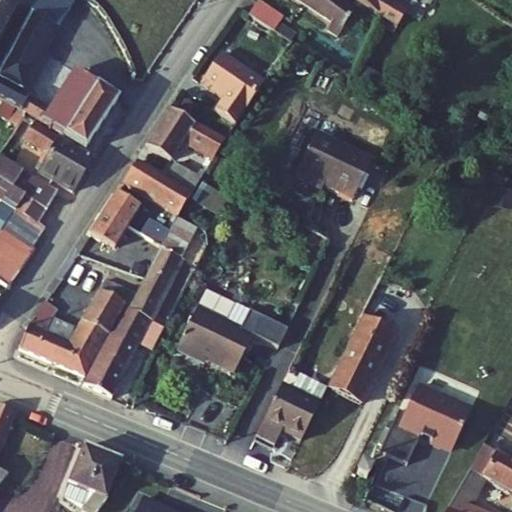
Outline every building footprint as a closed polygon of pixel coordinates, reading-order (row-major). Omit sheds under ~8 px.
[(18,0),(12,0),(1,20),(56,52),(69,30),(18,0)] [(18,0),(69,30),(85,0),(18,0)] [(317,31),(305,23),(310,16),(285,0),(276,14),(313,38),(317,31)] [(369,2),(370,0),(328,0),(358,19),(354,26),(364,31),(378,7),(369,2)] [(383,0),(423,26),(432,8),(420,0),(383,0)] [(0,100),(28,116),(30,112),(89,146),(121,93),(79,67),(56,104),(34,90),(56,52),(1,20),(0,20),(0,100)] [(243,108),(265,120),(291,76),(246,50),(228,81),(251,95),(243,108)] [(201,106),(174,147),(204,165),(221,137),(247,153),(255,137),(201,106)] [(26,118),(10,140),(22,148),(28,139),(41,147),(34,157),(42,162),(40,166),(76,188),(96,159),(26,118)] [(337,130),(316,177),(343,190),(347,183),(364,191),(383,152),(337,130)] [(0,154),(0,196),(12,204),(23,188),(42,201),(50,206),(61,188),(2,151),(0,154)] [(395,159),(383,152),(364,191),(376,198),(395,159)] [(167,158),(153,179),(211,214),(224,192),(201,178),(167,158)] [(201,178),(224,192),(231,181),(208,167),(201,178)] [(12,204),(19,209),(33,216),(42,201),(23,188),(12,204)] [(171,206),(145,190),(117,232),(144,247),(171,206)] [(19,209),(0,234),(0,236),(29,256),(37,243),(21,232),(33,216),(19,209)] [(0,236),(0,277),(9,284),(29,256),(0,236)] [(164,294),(159,303),(183,317),(217,257),(200,249),(203,243),(196,239),(164,294)] [(0,297),(9,284),(0,277),(0,297)] [(102,337),(90,332),(79,360),(115,374),(126,348),(131,351),(159,303),(164,294),(136,278),(102,337)] [(73,298),(45,346),(79,360),(90,332),(71,325),(84,306),(73,298)] [(139,393),(183,317),(159,303),(131,351),(112,382),(139,393)] [(230,303),(208,344),(216,349),(239,308),(230,303)] [(285,334),(239,308),(216,349),(234,359),(236,355),(266,371),(285,334)] [(360,315),(326,388),(359,404),(394,331),(360,315)] [(279,385),(253,438),(273,448),(280,434),(299,444),(326,388),(296,374),(288,390),(279,385)] [(469,408),(418,385),(406,411),(400,408),(381,449),(408,461),(421,434),(451,448),(469,408)] [(0,459),(16,417),(0,410),(0,487),(10,474),(0,470),(0,459)] [(139,452),(102,437),(80,488),(110,511),(125,492),(122,489),(139,452)] [(511,465),(482,449),(448,511),(493,511),(471,503),(473,499),(478,496),(489,476),(511,488),(511,465)] [(363,464),(358,473),(368,477),(371,468),(363,464)] [(209,511),(160,489),(152,504),(145,501),(136,511),(219,511),(211,508),(209,511)]
